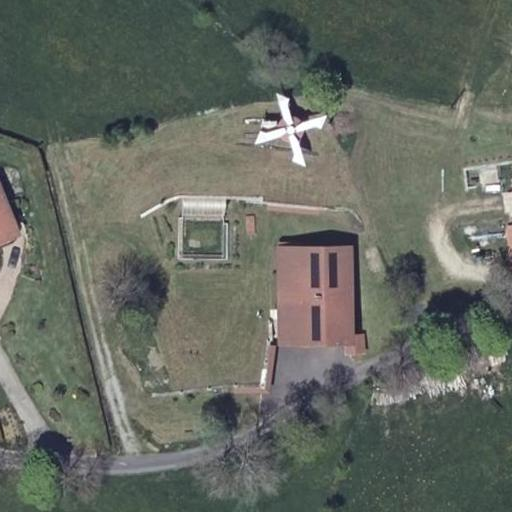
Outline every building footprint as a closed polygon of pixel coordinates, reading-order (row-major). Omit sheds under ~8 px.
[(487,165),(467,166),(468,187),(487,186),(487,165)] [(487,165),(487,186),(511,182),(508,168),(487,165)] [(0,237),(7,235),(2,221),(14,214),(0,183),(0,237)] [(2,221),(7,235),(20,230),(14,214),(2,221)] [(346,343),(351,246),(283,246),(279,335),(279,340),(346,343)] [(230,382),(261,386),(272,310),(245,309),(230,382)]
